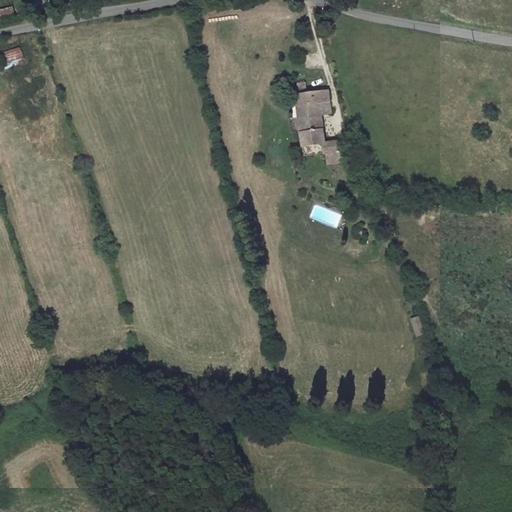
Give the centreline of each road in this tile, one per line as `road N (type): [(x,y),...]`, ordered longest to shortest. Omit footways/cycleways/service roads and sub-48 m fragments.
road 1 (unclassified): [(511,39),(311,0)]
road 2 (unclassified): [(168,0),(0,33)]
